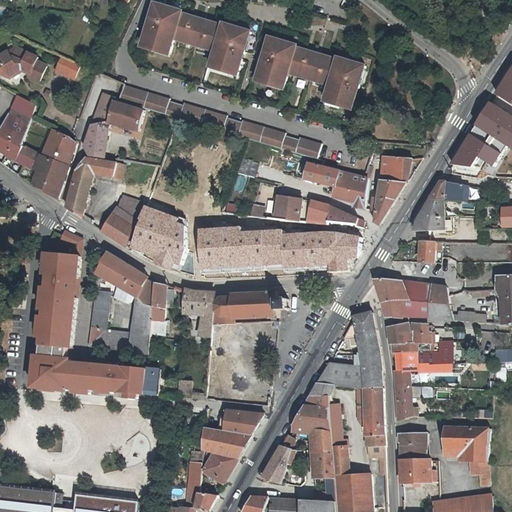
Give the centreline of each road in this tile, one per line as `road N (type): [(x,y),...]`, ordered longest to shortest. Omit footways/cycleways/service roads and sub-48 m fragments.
road 1 (tertiary): [(360,282),(176,285),(44,204)]
road 2 (residential): [(146,0),(123,50),(133,78),(340,139)]
road 3 (secondary): [(360,282),(229,511)]
road 4 (unclassified): [(360,282),(374,302),(385,359),(395,511)]
road 5 (secondary): [(469,113),(360,282)]
road 6 (residential): [(44,204),(22,389)]
road 7 (residential): [(370,0),(455,64),(469,113)]
road 8 (unknown): [(488,276),(455,283),(371,264)]
